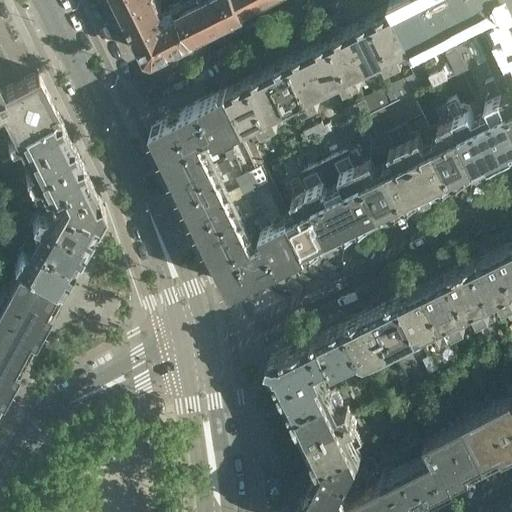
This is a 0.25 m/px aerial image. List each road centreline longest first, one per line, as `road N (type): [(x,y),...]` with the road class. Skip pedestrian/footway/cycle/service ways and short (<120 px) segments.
road 1 (residential): [(203,346),(511,195)]
road 2 (residential): [(98,115),(332,0)]
road 3 (tertiary): [(203,346),(98,115)]
road 4 (tertiary): [(203,346),(87,392),(45,420),(0,470)]
road 5 (tertiary): [(234,511),(203,346)]
road 6 (tertiary): [(98,115),(39,0)]
